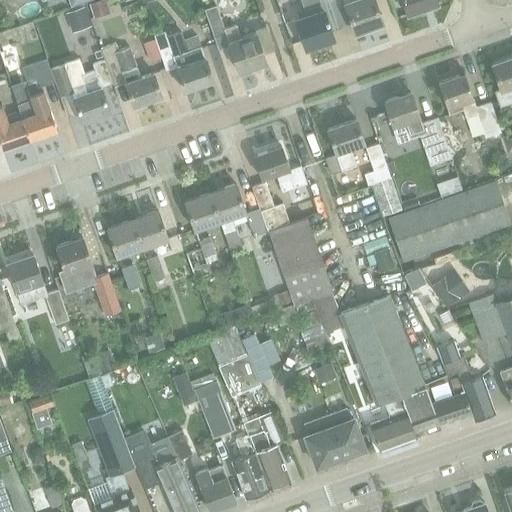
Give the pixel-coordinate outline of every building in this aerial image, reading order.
[(19,5),(14,0),(1,0),(11,12),(19,5)] [(303,0),(309,16),(296,21),(297,22),(307,51),(335,41),(330,27),(341,23),(334,3),(333,0),(303,0)] [(333,0),(334,3),(341,23),(342,27),(343,26),(352,23),(355,34),(383,24),(374,0),(333,0)] [(401,0),(407,14),(438,3),(436,0),(401,0)] [(203,10),(212,37),(217,51),(230,46),(239,73),(266,63),(256,32),(240,38),(236,26),(225,30),(216,6),(203,10)] [(66,28),(70,42),(109,30),(103,12),(83,18),(85,22),(66,28)] [(163,34),(154,37),(167,72),(176,68),(184,92),(212,81),(200,48),(187,53),(183,41),(179,32),(164,37),(163,34)] [(161,96),(155,77),(153,73),(139,78),(128,47),(118,51),(116,44),(101,49),(105,61),(113,84),(114,86),(125,83),(133,106),(161,96)] [(511,57),(491,64),(498,83),(500,89),(494,91),(500,106),(511,101),(511,57)] [(10,58),(0,61),(0,71),(3,78),(16,73),(10,58)] [(57,130),(50,111),(43,91),(42,86),(54,82),(50,70),(47,59),(22,68),(27,84),(28,83),(32,95),(30,96),(31,99),(18,104),(20,111),(19,111),(29,140),(57,130)] [(95,70),(84,74),(79,60),(50,70),(54,82),(60,97),(71,93),(81,122),(109,112),(101,88),(113,84),(105,61),(93,66),(95,70)] [(474,108),(469,93),(462,75),(437,83),(448,114),(462,109),(465,117),(476,113),(485,138),(501,132),(490,102),(474,108)] [(410,93),(384,102),(391,121),(393,126),(399,144),(420,136),(422,142),(430,166),(451,158),(443,136),(436,117),(431,119),(420,123),(417,112),(410,93)] [(0,144),(2,149),(29,140),(19,111),(5,117),(1,105),(0,105),(0,144)] [(331,175),(340,171),(355,166),(350,150),(364,145),(355,120),(326,130),(335,155),(325,159),(331,175)] [(368,184),(371,183),(372,186),(391,179),(390,177),(379,143),(366,147),(373,171),(364,174),(368,184)] [(283,193),(307,185),(300,166),(289,170),(280,146),(253,155),(261,179),(276,174),(283,193)] [(393,162),(387,164),(390,173),(396,171),(393,162)] [(391,179),(372,186),(383,216),(402,210),(391,179)] [(260,210),(268,231),(289,224),(282,203),(272,206),(264,182),(252,187),(260,210)] [(402,261),(509,224),(495,182),(387,219),(402,261)] [(246,215),(260,210),(252,187),(238,191),(235,184),(210,193),(220,222),(245,213),(246,215)] [(319,190),(325,212),(333,210),(328,188),(319,190)] [(184,202),(191,221),(194,231),(220,222),(210,193),(184,202)] [(416,198),(402,203),(404,209),(418,204),(416,198)] [(158,211),(132,220),(142,248),(168,239),(158,211)] [(306,218),(289,224),(268,231),(294,306),(312,300),(332,293),(321,262),(306,218)] [(106,229),(113,248),(116,257),(142,248),(132,220),(106,229)] [(231,255),(242,251),(234,229),(224,233),(231,255)] [(55,246),(62,265),(64,271),(59,273),(66,294),(94,284),(105,317),(121,311),(108,274),(96,278),(82,237),(55,246)] [(211,274),(207,263),(217,260),(209,238),(199,241),(201,249),(188,254),(197,279),(211,274)] [(374,253),(380,272),(395,268),(388,248),(374,253)] [(6,263),(13,282),(20,305),(45,297),(54,325),(68,320),(57,290),(46,294),(32,254),(6,263)] [(154,282),(165,278),(157,256),(146,260),(154,282)] [(129,290),(140,287),(132,264),(121,268),(129,290)] [(418,269),(404,276),(412,291),(426,284),(418,269)] [(443,277),(433,284),(447,305),(458,298),(443,277)] [(0,331),(3,330),(8,342),(19,338),(0,283),(0,331)] [(315,309),(316,312),(325,333),(343,326),(337,313),(339,312),(332,293),(312,300),(315,309)] [(467,303),(482,341),(506,332),(495,301),(492,293),(467,303)] [(511,294),(495,301),(506,332),(511,346),(511,345),(511,294)] [(376,404),(384,401),(401,395),(410,392),(402,373),(412,369),(408,361),(399,365),(396,357),(405,353),(404,351),(408,349),(387,295),(339,312),(337,313),(343,326),(376,404)] [(312,300),(294,306),(274,313),(280,324),(315,309),(312,300)] [(264,303),(249,307),(252,317),(253,319),(268,314),(264,303)] [(224,312),(228,326),(253,319),(252,317),(249,307),(249,305),(224,312)] [(330,344),(325,333),(316,312),(300,319),(313,351),(330,344)] [(280,324),(274,313),(258,319),(266,338),(283,331),(280,324)] [(207,336),(218,367),(231,396),(259,383),(245,354),(236,326),(207,336)] [(159,334),(144,340),(150,354),(164,349),(159,334)] [(474,420),(494,413),(481,375),(471,379),(463,357),(461,358),(455,341),(447,344),(457,372),(458,377),(462,389),(464,393),(471,412),(474,420)] [(438,354),(446,376),(457,372),(447,344),(436,348),(438,354)] [(111,349),(98,353),(99,358),(95,359),(96,364),(84,368),(87,379),(117,369),(111,349)] [(430,404),(426,393),(408,349),(404,351),(405,353),(396,357),(399,365),(408,361),(412,369),(402,373),(410,392),(401,395),(414,433),(426,428),(427,432),(435,429),(434,426),(438,424),(431,404),(430,404)] [(331,363),(314,370),(319,384),(336,377),(331,363)] [(511,366),(498,371),(511,407),(511,406),(511,366)] [(108,374),(100,377),(104,388),(112,385),(108,374)] [(184,406),(197,401),(187,374),(173,378),(184,406)] [(458,377),(450,380),(454,392),(462,389),(458,377)] [(235,429),(217,381),(194,389),(213,437),(235,429)] [(15,404),(41,395),(37,383),(10,392),(15,404)] [(8,393),(0,395),(0,402),(2,407),(12,404),(8,393)] [(464,393),(431,404),(438,424),(471,412),(464,393)] [(50,394),(28,402),(37,428),(51,423),(46,409),(54,406),(50,394)] [(401,395),(384,401),(389,417),(369,424),(379,454),(416,441),(414,433),(401,395)] [(133,463),(111,407),(109,408),(86,417),(109,476),(105,477),(112,496),(94,503),(96,511),(141,511),(136,497),(131,499),(120,468),(133,463)] [(347,407),(325,415),(341,457),(365,448),(354,418),(351,419),(347,407)] [(325,415),(304,423),(308,434),(305,435),(317,466),(341,457),(325,415)] [(255,453),(269,491),(290,483),(276,444),(268,447),(257,418),(244,422),(249,435),(248,435),(255,453)] [(167,437),(170,445),(177,460),(192,454),(182,431),(167,437)] [(255,453),(248,435),(235,440),(241,458),(232,461),(245,499),(269,491),(255,453)] [(199,511),(177,460),(170,445),(133,461),(136,469),(145,489),(160,483),(172,511),(199,511)] [(31,455),(30,458),(32,464),(44,460),(39,448),(34,450),(31,455)] [(76,489),(97,486),(92,454),(72,457),(76,489)] [(8,487),(17,484),(9,461),(0,464),(8,487)] [(193,472),(208,511),(234,501),(225,477),(227,476),(223,465),(208,471),(206,467),(193,472)] [(0,511),(11,511),(0,482),(0,511)] [(45,489),(51,508),(63,504),(57,485),(45,489)] [(511,511),(511,488),(502,492),(508,511),(511,511)] [(90,511),(85,499),(81,497),(73,500),(71,505),(72,511),(90,511)] [(486,511),(483,503),(462,511),(457,511),(486,511)]
